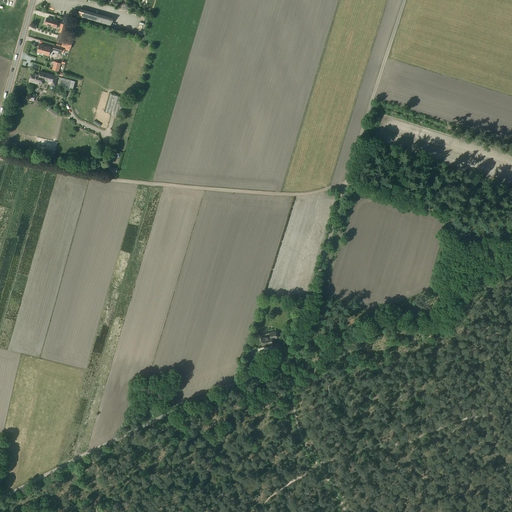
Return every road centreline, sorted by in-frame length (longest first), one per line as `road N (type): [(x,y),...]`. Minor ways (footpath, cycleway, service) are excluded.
road 1 (unclassified): [(0,498),(287,356),(404,0)]
road 2 (track): [(345,185),(280,194),(198,188),(0,158)]
road 3 (track): [(457,233),(424,294),(349,321),(290,366)]
road 4 (track): [(318,465),(491,409)]
road 5 (track): [(345,185),(440,211),(457,233)]
road 6 (tertiary): [(0,118),(33,0)]
